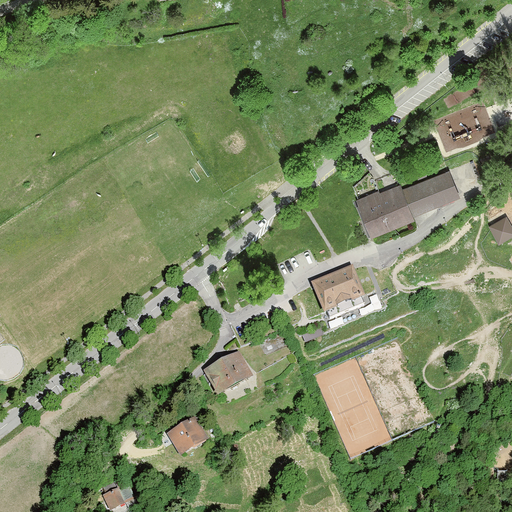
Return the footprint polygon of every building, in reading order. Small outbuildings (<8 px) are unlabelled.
[(401,184),(357,202),(371,237),(415,219),(414,216),(460,197),(450,170),(403,189),(401,184)] [(511,230),(505,218),(491,226),(500,241),(511,234),(511,230)] [(353,268),(311,285),(324,316),(366,299),(353,268)] [(242,357),(206,374),(220,405),(257,388),(242,357)] [(196,419),(167,436),(180,458),(209,441),(196,419)] [(128,485),(103,497),(110,511),(113,511),(136,501),(128,485)]
